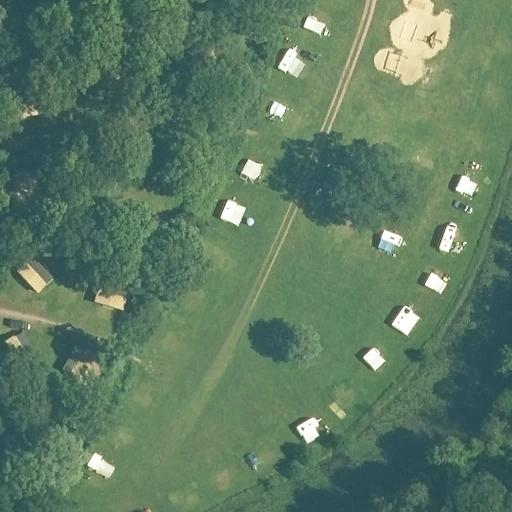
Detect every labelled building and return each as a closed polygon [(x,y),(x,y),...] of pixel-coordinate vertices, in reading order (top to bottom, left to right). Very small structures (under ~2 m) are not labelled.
[(300,38),(312,39),(314,17),(303,15),(300,38)] [(293,82),(310,82),(310,65),(293,65),(293,82)] [(493,159),(495,149),(486,147),(482,162),(493,165),(495,159),(493,159)] [(358,249),(368,239),(350,221),(340,230),(358,249)] [(23,264),(21,285),(44,287),(46,266),(23,264)] [(83,284),(85,272),(65,270),(63,282),(83,284)] [(181,312),(194,321),(207,304),(194,294),(181,312)] [(269,385),(270,407),(282,407),(281,384),(269,385)] [(33,465),(45,438),(26,430),(15,457),(33,465)]
